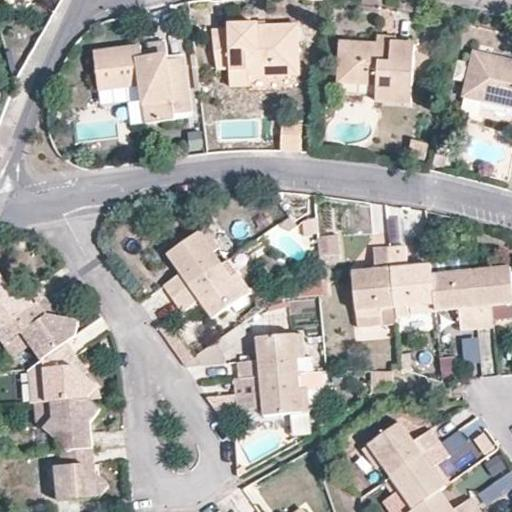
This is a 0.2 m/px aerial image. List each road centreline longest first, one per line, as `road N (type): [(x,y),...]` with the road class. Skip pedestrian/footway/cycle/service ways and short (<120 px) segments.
road 1 (residential): [(58,196),(208,170),(317,171),(420,187),(511,213)]
road 2 (residential): [(148,357),(208,436),(214,459),(207,478),(165,490),(146,472),(141,392)]
road 3 (residential): [(16,203),(15,167),(33,106),(86,0)]
road 4 (residential): [(58,196),(148,357)]
